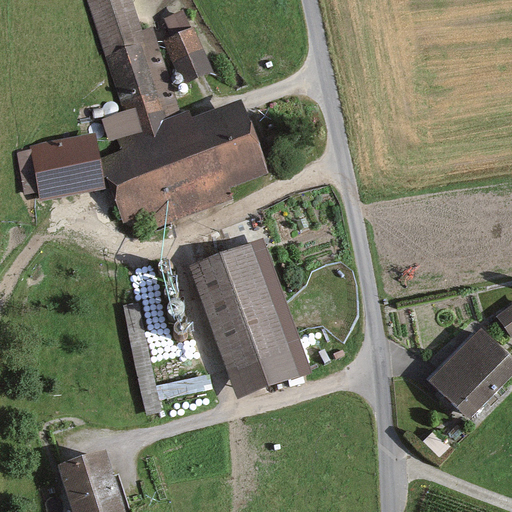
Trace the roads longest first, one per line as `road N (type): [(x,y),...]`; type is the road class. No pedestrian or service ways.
road 1 (tertiary): [(389,511),(363,260),(308,0)]
road 2 (track): [(0,307),(22,261),(47,237),(146,246),(342,160)]
road 3 (track): [(126,443),(380,375)]
road 4 (track): [(511,510),(417,473),(388,470)]
